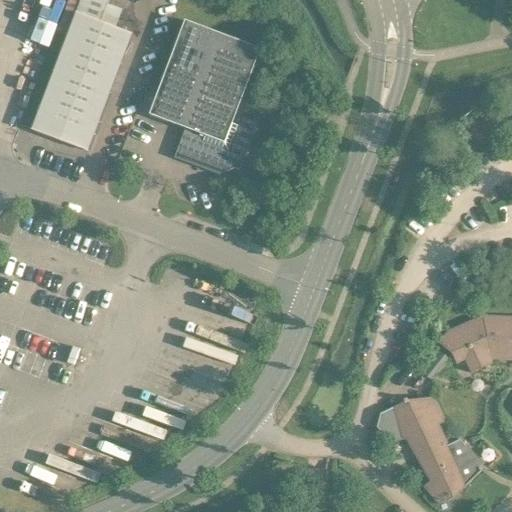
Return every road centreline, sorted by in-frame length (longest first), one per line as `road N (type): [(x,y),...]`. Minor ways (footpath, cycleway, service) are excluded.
road 1 (residential): [(0,175),(314,286)]
road 2 (residential): [(419,266),(392,314),(355,449)]
road 3 (tertiary): [(314,286),(376,111)]
road 4 (tertiary): [(112,511),(207,457),(244,423)]
road 5 (tertiary): [(244,423),(290,349),(314,286)]
road 6 (tertiary): [(376,111),(396,84),(403,52),(392,0)]
